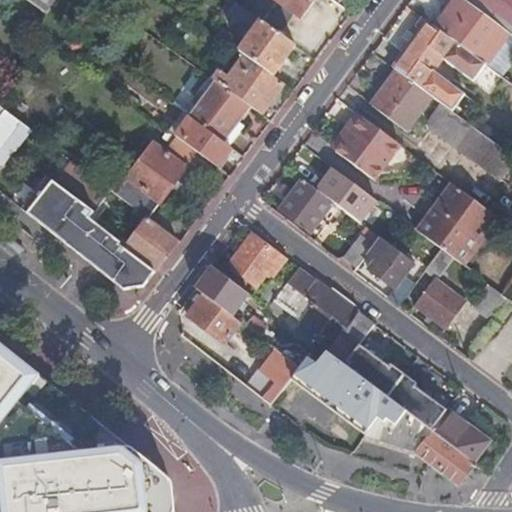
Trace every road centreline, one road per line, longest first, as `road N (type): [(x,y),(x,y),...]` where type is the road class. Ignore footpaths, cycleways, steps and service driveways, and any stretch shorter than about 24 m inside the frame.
road 1 (residential): [(511,410),(236,201)]
road 2 (residential): [(385,0),(236,201)]
road 3 (residential): [(236,201),(117,359)]
road 4 (tertiary): [(368,511),(205,431)]
road 5 (tertiary): [(0,267),(117,359)]
